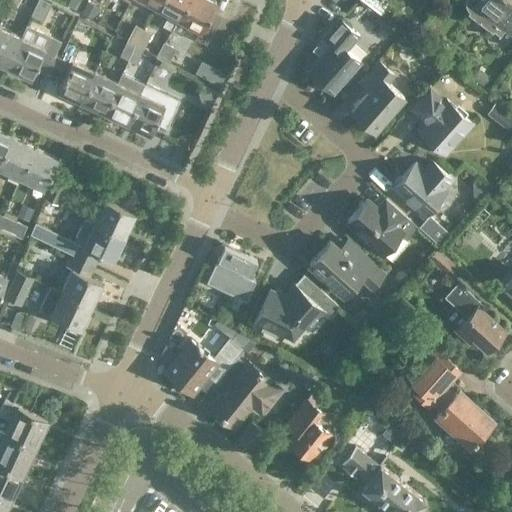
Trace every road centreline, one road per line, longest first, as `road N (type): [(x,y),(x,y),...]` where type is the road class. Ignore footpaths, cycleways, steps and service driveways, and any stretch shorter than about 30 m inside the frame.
road 1 (residential): [(205,209),(279,244),(296,241),(358,173),(358,152),(266,78)]
road 2 (residential): [(212,196),(94,137),(69,135),(0,103)]
road 3 (residential): [(288,511),(160,408),(121,388)]
road 4 (residential): [(121,388),(205,209)]
road 5 (residential): [(64,511),(121,388)]
road 6 (residential): [(212,196),(266,78)]
road 7 (residential): [(121,388),(0,344)]
